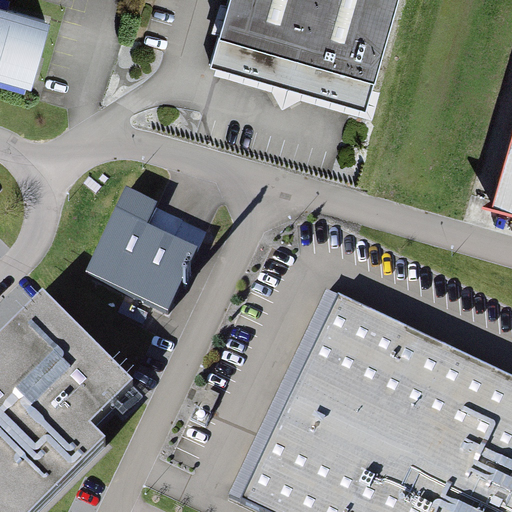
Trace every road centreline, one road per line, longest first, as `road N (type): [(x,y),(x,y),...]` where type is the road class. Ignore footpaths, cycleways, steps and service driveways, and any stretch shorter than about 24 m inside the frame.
road 1 (residential): [(271,183),(114,511)]
road 2 (residential): [(271,183),(134,144),(102,142),(31,163)]
road 3 (residential): [(511,244),(271,183)]
road 4 (residential): [(31,163),(40,183),(38,231),(0,280)]
